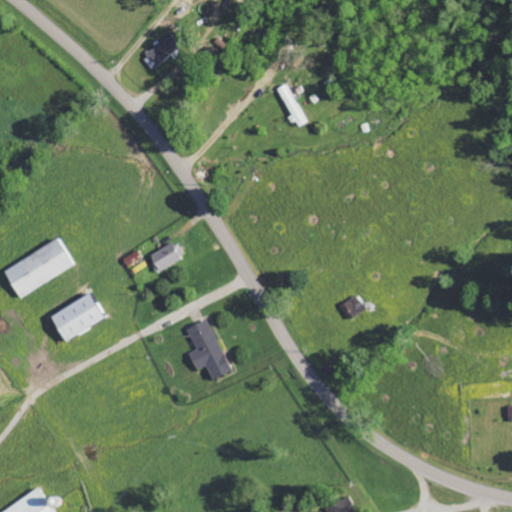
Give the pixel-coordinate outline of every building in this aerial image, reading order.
[(172,56),(163,43),(145,54),(155,68),(172,56)] [(306,124),(288,85),(279,89),(297,128),(306,124)] [(3,270),(19,297),(75,266),(59,238),(3,270)] [(179,241),(152,253),(160,271),(187,259),(179,241)] [(50,315),(65,341),(105,319),(91,293),(50,315)] [(190,328),(199,350),(191,353),(198,370),(208,366),(214,379),(233,371),(211,319),(190,328)] [(0,511),(53,511),(40,489),(0,511)] [(329,505),(333,511),(357,511),(346,494),(329,505)]
